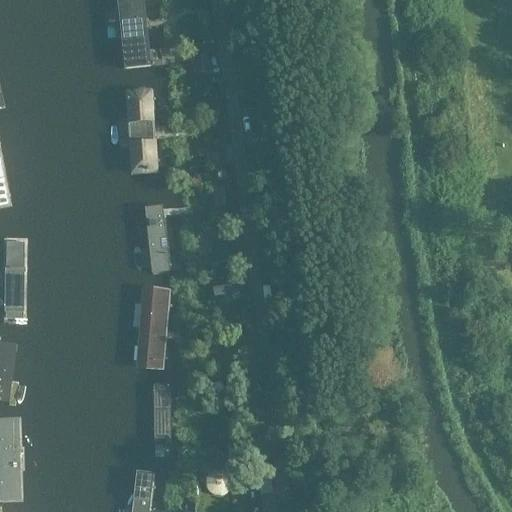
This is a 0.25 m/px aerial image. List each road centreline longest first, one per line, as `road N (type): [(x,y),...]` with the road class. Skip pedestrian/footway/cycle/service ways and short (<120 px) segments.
road 1 (unknown): [(280,0),(331,310),(383,485),(375,511)]
road 2 (unclassified): [(216,0),(285,511)]
